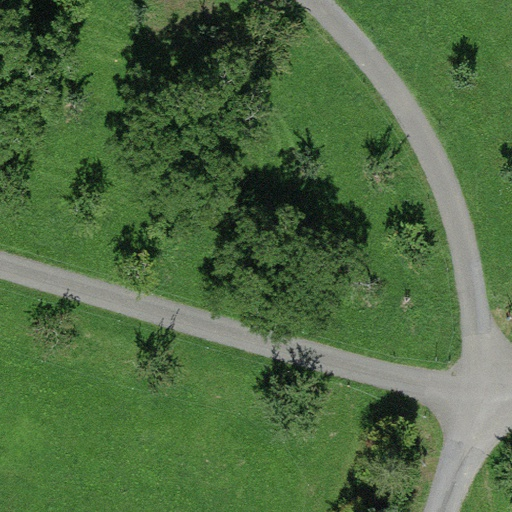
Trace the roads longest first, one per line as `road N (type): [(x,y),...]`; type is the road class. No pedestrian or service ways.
road 1 (residential): [(0,262),(477,399)]
road 2 (residential): [(477,399),(475,305),(454,201),(400,97),(315,0)]
